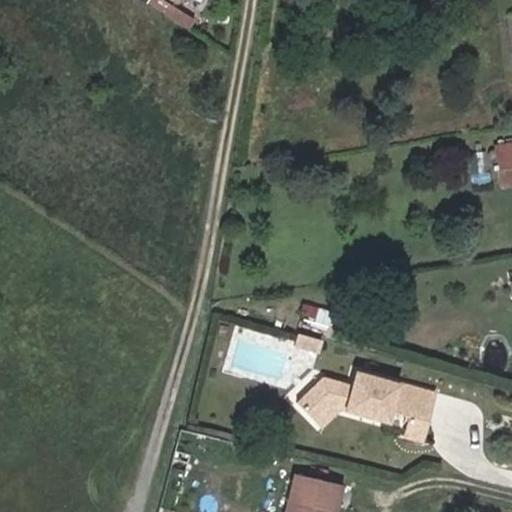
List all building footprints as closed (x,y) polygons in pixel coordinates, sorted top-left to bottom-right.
[(511,144),(497,147),(502,184),(511,182),(511,144)] [(320,333),(325,315),(302,309),(297,327),(320,333)] [(307,349),(311,336),(297,332),(293,345),(307,349)] [(316,351),(320,338),(311,336),(307,349),(316,351)] [(294,401),(312,420),(330,404),(342,408),(351,410),(352,406),(359,408),(358,412),(388,421),(391,409),(409,414),(403,436),(422,441),(436,392),(398,381),(398,382),(354,370),(350,383),(321,375),(294,401)] [(330,404),(312,420),(320,428),(342,408),(330,404)] [(293,477),(285,511),(333,511),(339,487),(293,477)]
